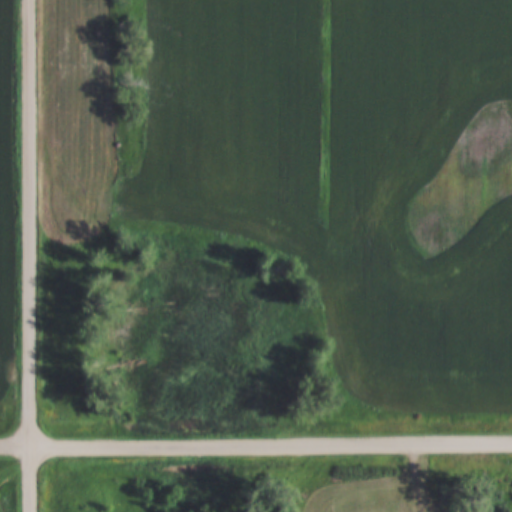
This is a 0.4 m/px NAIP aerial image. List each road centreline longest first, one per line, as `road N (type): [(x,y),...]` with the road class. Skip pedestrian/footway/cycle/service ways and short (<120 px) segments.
road 1 (residential): [(34,0),(33,511)]
road 2 (residential): [(511,442),(34,444)]
